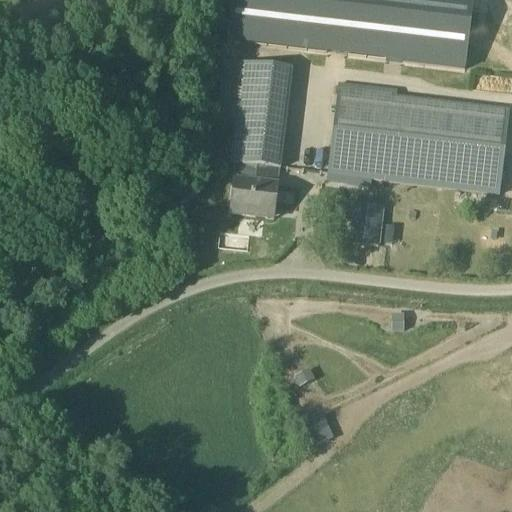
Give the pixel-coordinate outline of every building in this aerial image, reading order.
[(231,0),(226,44),(464,74),(473,0),(231,0)] [(279,171),(291,71),(242,65),(222,63),(215,122),(235,125),(230,165),(236,166),(232,196),(229,216),(273,221),(277,187),(272,187),(274,170),(279,171)] [(509,112),(399,100),(395,99),(396,93),(338,86),(327,177),(499,197),(509,112)] [(366,207),(363,234),(351,233),(349,246),(377,250),(382,209),(366,207)] [(311,447),(330,438),(319,416),(300,425),(311,447)]
